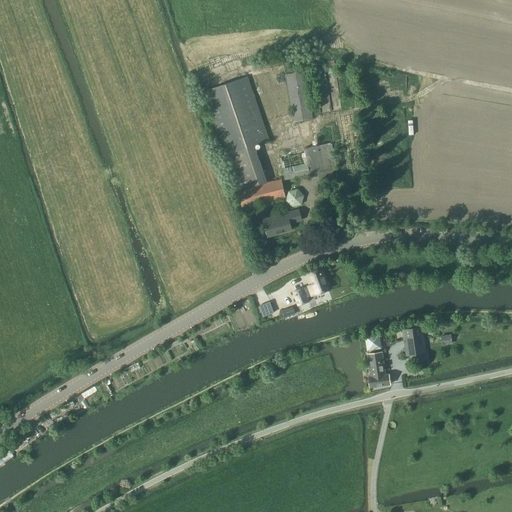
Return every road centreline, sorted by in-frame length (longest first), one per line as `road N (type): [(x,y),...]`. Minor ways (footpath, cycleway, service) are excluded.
road 1 (secondary): [(511,242),(391,237),(334,248),(269,274),(0,431)]
road 2 (unclassified): [(511,372),(326,411),(238,441),(101,511)]
road 3 (track): [(325,118),(453,79),(511,91)]
